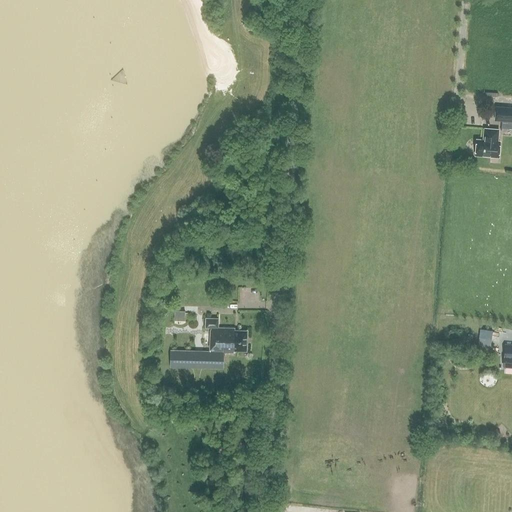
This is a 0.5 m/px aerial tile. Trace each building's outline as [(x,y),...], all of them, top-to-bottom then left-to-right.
[(511,107),(495,106),(494,121),(511,122),(511,107)] [(499,129),(483,128),(482,140),(476,139),(474,156),(499,158),(500,141),(498,141),(499,129)] [(173,319),(184,320),(184,310),(173,310),(173,319)] [(242,332),(242,331),(234,331),(234,329),(217,328),(217,319),(206,319),(205,328),(211,328),(210,352),(170,350),(170,367),(223,369),(223,352),(233,352),(233,351),(241,351),(241,350),(245,350),(245,332),(242,332)] [(474,347),(488,350),(490,339),(476,336),(474,347)]
